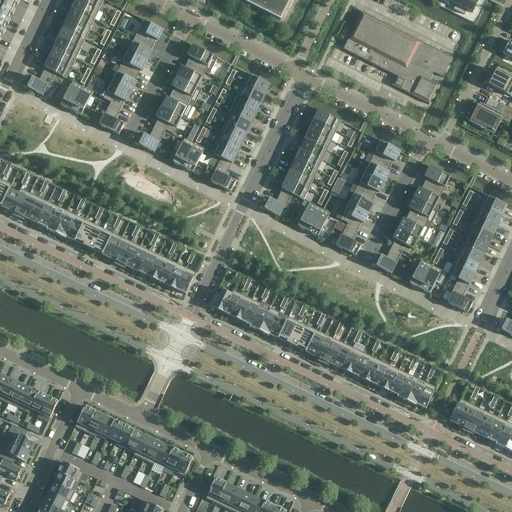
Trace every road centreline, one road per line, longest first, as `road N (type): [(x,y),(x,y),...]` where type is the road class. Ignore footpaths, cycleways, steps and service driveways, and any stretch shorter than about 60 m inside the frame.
road 1 (secondary): [(511,493),(181,335)]
road 2 (residential): [(511,471),(189,317)]
road 3 (secondary): [(169,359),(486,511)]
road 4 (residential): [(303,78),(189,317)]
road 5 (residential): [(189,317),(0,226)]
road 6 (secondary): [(181,335),(0,249)]
road 7 (secondary): [(0,279),(169,359)]
road 8 (residential): [(511,0),(441,146)]
road 9 (residential): [(424,141),(362,264)]
road 10 (residential): [(187,20),(125,142)]
road 11 (residential): [(303,78),(424,141)]
road 12 (residential): [(79,389),(21,511)]
